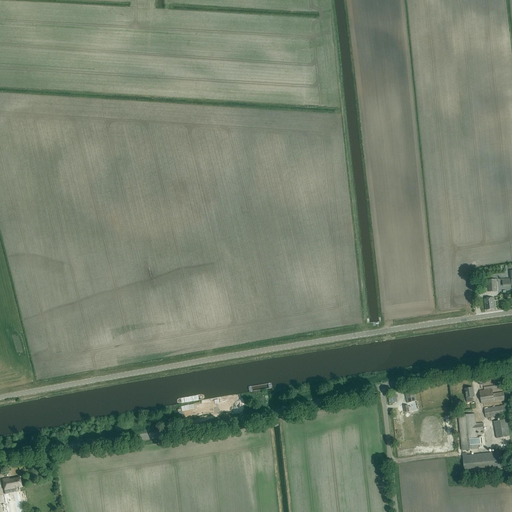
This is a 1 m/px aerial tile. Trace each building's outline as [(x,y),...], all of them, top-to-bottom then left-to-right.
[(511,270),(511,279),(502,279),(502,286),(511,285),(511,270)] [(497,292),(496,280),(488,280),(489,292),(497,292)] [(495,309),(493,298),(484,299),(485,303),(486,310),(495,309)] [(473,393),(472,388),(465,389),(466,398),(467,402),(473,401),(472,397),(474,397),(474,393),(473,393)] [(493,394),(492,389),(480,391),(481,404),(505,401),(504,392),(493,394)] [(416,401),(414,390),(405,392),(407,403),(416,401)] [(506,415),(505,405),(490,408),(490,406),(487,406),(487,408),(484,409),(486,418),(506,415)] [(476,424),(475,414),(458,416),(462,451),(479,449),(477,432),(484,432),(483,423),(476,424)] [(510,436),(507,419),(494,422),(497,439),(510,436)] [(503,469),(501,452),(467,455),(467,453),(462,453),(464,474),(503,469)] [(21,487),(20,478),(8,480),(7,478),(2,479),(4,491),(5,491),(5,495),(3,495),(5,511),(22,511),(18,492),(14,493),(13,489),(15,489),(15,488),(21,487)]
